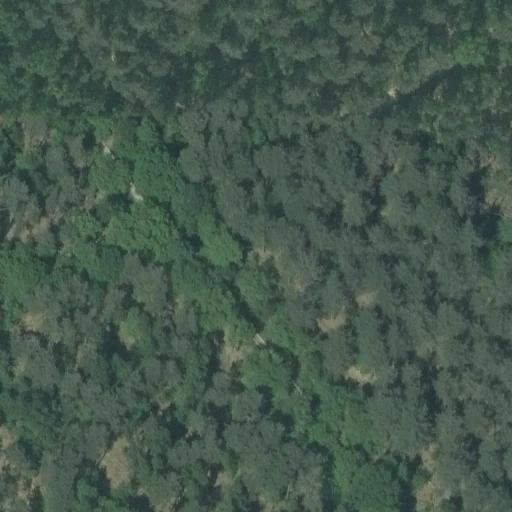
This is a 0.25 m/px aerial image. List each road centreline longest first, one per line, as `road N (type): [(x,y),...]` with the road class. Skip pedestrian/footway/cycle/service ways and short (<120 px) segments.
road 1 (track): [(164,224),(511,27)]
road 2 (track): [(400,511),(164,224)]
road 3 (track): [(164,224),(0,21)]
road 4 (track): [(0,298),(164,224)]
